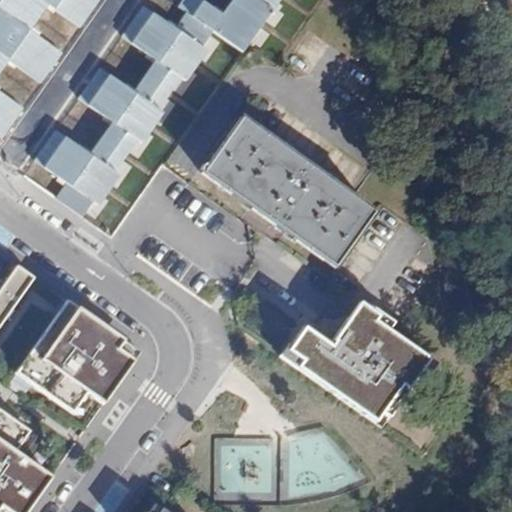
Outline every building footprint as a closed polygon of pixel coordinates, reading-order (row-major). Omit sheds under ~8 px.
[(0,0),(0,136),(6,140),(27,110),(0,90),(0,89),(16,67),(41,85),(63,54),(37,36),(56,9),(82,28),(101,0),(0,0)] [(63,200),(86,216),(95,202),(102,206),(122,178),(116,174),(139,142),(145,146),(167,114),(162,111),(182,83),(189,88),(220,44),(246,62),(289,0),(236,0),(225,17),(200,0),(187,0),(182,9),(192,16),(179,34),(146,11),(127,38),(161,62),(137,98),(103,74),(84,100),(117,123),(92,160),(58,137),(40,162),(74,185),(63,200)] [(369,212),(237,117),(198,170),(330,267),(369,212)] [(61,410),(77,388),(71,384),(34,358),(68,309),(59,303),(9,373),(61,410)] [(111,338),(68,309),(34,358),(71,384),(77,388),(94,399),(122,358),(105,347),(111,338)] [(303,329),(283,359),(374,423),(401,385),(406,390),(428,360),(379,325),(364,315),(357,316),(348,320),(329,347),(303,329)] [(0,446),(5,450),(18,430),(0,417),(0,446)] [(0,508),(5,511),(15,511),(41,474),(5,450),(0,446),(0,508)]
